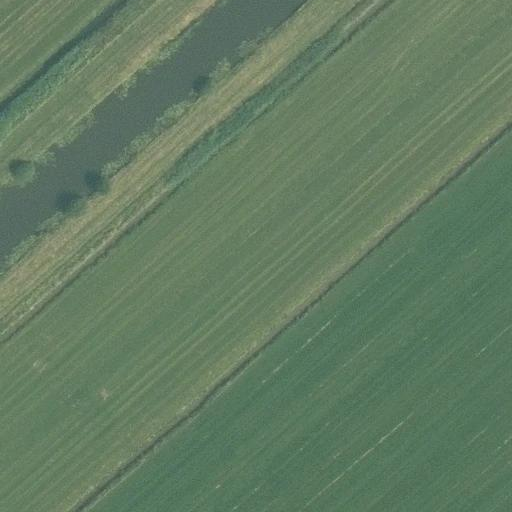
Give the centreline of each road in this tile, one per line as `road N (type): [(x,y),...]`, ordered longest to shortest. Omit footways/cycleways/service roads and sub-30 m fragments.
road 1 (track): [(346,0),(0,301)]
road 2 (track): [(0,168),(189,0)]
